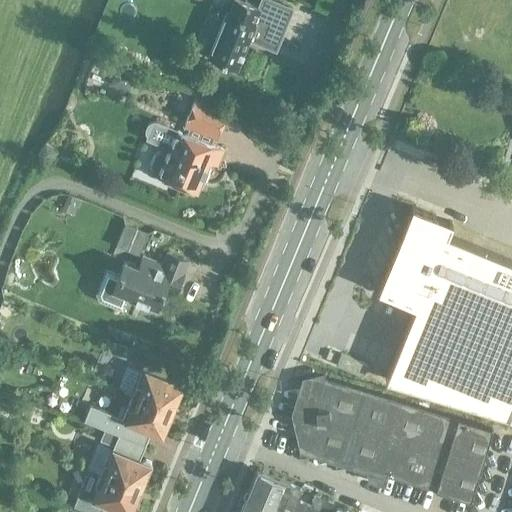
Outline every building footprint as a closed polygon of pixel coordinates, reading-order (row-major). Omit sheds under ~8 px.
[(246,0),(229,0),(226,10),(207,55),(237,67),(249,38),(275,49),(292,8),(271,0),(262,0),(260,6),(246,0)] [(184,123),(193,126),(218,137),(227,113),(215,108),(193,99),(184,123)] [(177,130),(171,144),(163,141),(159,150),(156,151),(151,164),(152,167),(150,173),(159,177),(160,175),(197,190),(209,161),(217,165),(223,149),(177,130)] [(412,205),(377,289),(415,304),(385,378),(507,415),(511,416),(511,259),(447,233),(452,221),(412,205)] [(139,254),(148,232),(124,222),(115,244),(139,254)] [(124,260),(118,273),(105,268),(96,292),(99,299),(123,309),(129,296),(156,307),(168,277),(180,281),(188,261),(166,251),(161,262),(143,254),(138,266),(124,260)] [(204,351),(209,338),(202,335),(197,348),(204,351)] [(126,357),(143,364),(146,366),(152,353),(131,345),(126,357)] [(336,364),(362,374),(367,363),(340,352),(336,364)] [(127,361),(118,385),(117,386),(172,408),(179,390),(182,389),(184,385),(182,381),(178,379),(175,381),(127,361)] [(369,468),(367,476),(384,481),(386,474),(469,499),(491,426),(324,376),(309,379),(312,390),(300,393),(305,410),(294,413),(303,448),(369,468)] [(165,426),(171,409),(172,408),(117,386),(107,410),(155,430),(156,433),(160,435),(164,433),(166,429),(165,426)] [(105,426),(122,433),(126,422),(110,416),(105,426)] [(101,438),(117,445),(122,433),(105,426),(101,438)] [(86,465),(103,472),(139,487),(147,469),(150,467),(152,463),(151,459),(146,458),(143,459),(96,440),(86,465)] [(327,511),(331,504),(332,500),(315,493),(310,504),(296,498),(301,487),(290,482),(290,483),(256,469),(248,490),(303,511),(327,511)] [(89,511),(96,511),(100,503),(102,500),(123,509),(123,511),(132,511),(134,508),(132,505),(139,487),(103,472),(93,495),(80,490),(73,505),(79,508),(89,511)] [(303,511),(248,490),(247,491),(248,491),(240,510),(243,511),(303,511)]
